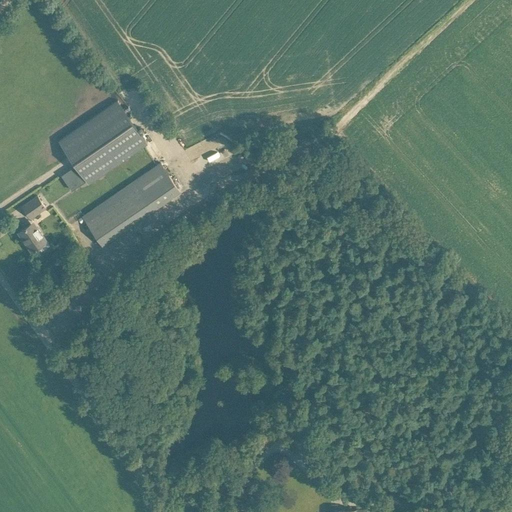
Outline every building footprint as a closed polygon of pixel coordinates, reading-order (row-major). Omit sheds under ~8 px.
[(117,100),(59,140),(88,183),(147,143),(117,100)] [(83,215),(103,244),(180,190),(161,162),(83,215)] [(71,166),(62,175),(75,188),(84,180),(71,166)] [(23,205),(31,217),(47,207),(38,195),(23,205)] [(47,240),(34,221),(18,231),(32,251),(47,240)]
